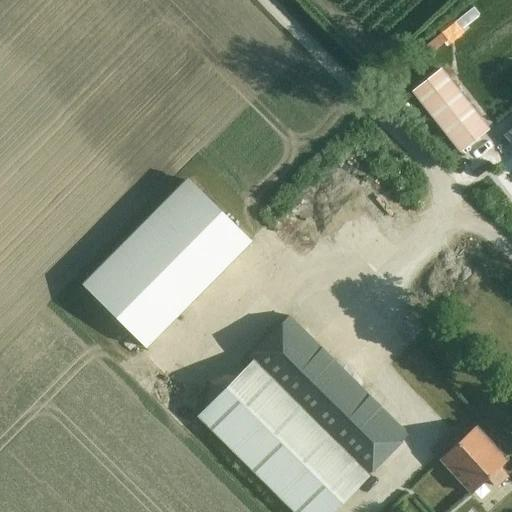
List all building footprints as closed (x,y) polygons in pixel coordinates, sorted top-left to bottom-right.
[(440,69),(411,92),(459,151),(487,128),(440,69)] [(511,126),(502,135),(511,147),(511,126)] [(188,183),(83,289),(144,349),(249,242),(188,183)] [(331,511),(408,434),(288,316),(245,360),(250,365),(198,418),(294,511),(331,511)] [(494,487),(507,475),(498,466),(506,459),(476,426),(439,460),(469,493),(486,478),(494,487)]
